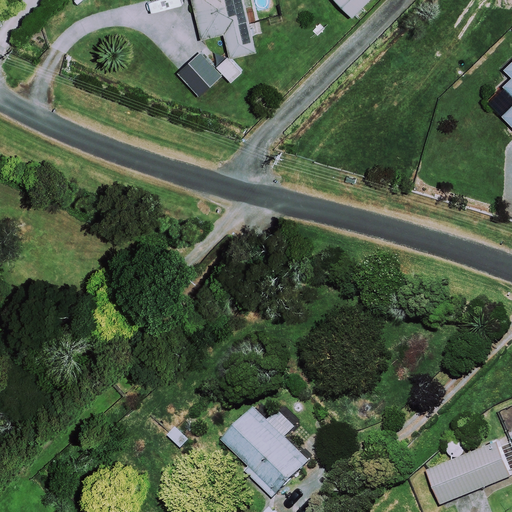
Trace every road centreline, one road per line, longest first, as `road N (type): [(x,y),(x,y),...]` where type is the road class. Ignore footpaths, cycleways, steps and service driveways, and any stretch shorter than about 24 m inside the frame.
road 1 (residential): [(0,96),(209,182),(511,268)]
road 2 (unknown): [(209,182),(397,0)]
